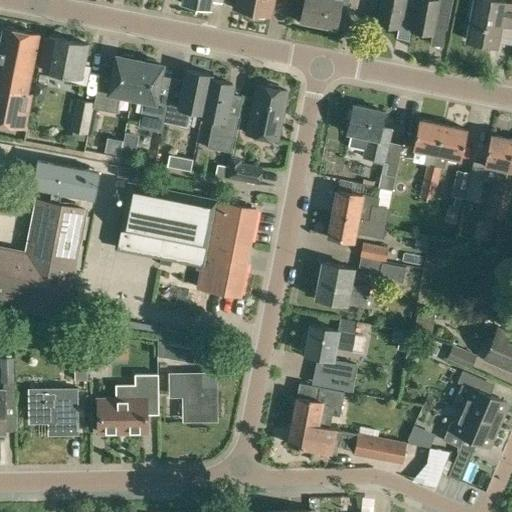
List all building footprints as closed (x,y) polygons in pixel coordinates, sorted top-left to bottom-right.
[(181,0),(181,3),(210,8),(211,0),(181,0)] [(234,0),(233,8),(248,11),(249,15),(254,17),(259,18),(263,18),(267,14),(271,15),(273,0),(234,0)] [(343,27),(347,0),(304,0),(300,20),(335,27),(336,26),(343,27)] [(413,21),(417,0),(381,0),(377,23),(398,28),(400,19),(412,21),(413,21)] [(417,0),(413,21),(412,21),(410,30),(432,34),(434,26),(447,28),(452,0),(417,0)] [(511,33),(511,2),(498,0),(474,0),(466,39),(496,45),(499,31),(511,33)] [(26,93),(38,34),(3,26),(0,41),(0,123),(24,128),(31,94),(26,93)] [(86,84),(90,66),(84,64),(88,43),(49,36),(42,69),(67,75),(66,80),(86,84)] [(120,95),(132,97),(139,60),(134,59),(133,56),(124,54),(121,56),(116,55),(110,84),(98,82),(93,107),(116,112),(120,95)] [(144,61),(139,60),(132,97),(143,99),(138,127),(161,132),(163,122),(168,96),(157,94),(163,65),(157,63),(156,60),(147,58),(144,61)] [(209,78),(210,78),(210,74),(186,69),(180,99),(168,96),(163,122),(187,127),(191,109),(202,111),(209,78)] [(232,83),(210,78),(209,78),(202,111),(201,115),(213,118),(207,147),(231,152),(238,115),(226,112),(232,83)] [(257,84),(247,133),(277,139),(287,90),(279,88),(278,85),(267,83),(265,86),(257,84)] [(87,134),(94,101),(75,98),(69,130),(87,134)] [(347,132),(351,133),(348,146),(365,150),(363,157),(370,158),(368,164),(382,167),(388,139),(385,139),(388,129),(392,130),(393,129),(381,126),(384,111),(353,104),(347,132)] [(426,198),(443,123),(419,118),(412,149),(426,152),(423,165),(426,165),(419,196),(426,198)] [(460,159),(467,129),(443,123),(426,198),(434,200),(441,167),(443,168),(446,156),(460,159)] [(508,169),(511,149),(511,138),(490,134),(484,164),(497,167),(494,178),(498,179),(489,215),(505,218),(511,185),(511,181),(505,180),(508,169)] [(190,170),(193,158),(169,154),(167,166),(190,170)] [(94,198),(100,170),(37,158),(32,186),(52,190),(50,202),(37,199),(26,252),(0,247),(0,297),(17,300),(16,306),(64,315),(85,209),(74,207),(75,202),(59,199),(60,192),(94,198)] [(229,166),(227,176),(258,182),(261,166),(240,162),(239,167),(229,165),(229,166)] [(395,176),(397,165),(387,163),(385,174),(395,176)] [(456,169),(450,196),(454,196),(462,198),(464,198),(469,172),(456,169)] [(482,199),(488,173),(474,169),(467,195),(482,199)] [(255,208),(129,183),(120,229),(117,247),(201,263),(197,287),(238,295),(255,208)] [(336,189),(332,213),(358,218),(358,216),(368,218),(371,204),(377,205),(379,198),(362,195),(362,194),(336,189)] [(368,219),(386,223),(389,207),(371,204),(368,218),(368,219)] [(446,210),(444,221),(456,224),(459,213),(447,210),(446,210)] [(358,216),(358,218),(332,213),(327,236),(353,241),(355,232),(383,238),(386,223),(368,219),(368,218),(358,216)] [(386,261),(388,246),(362,242),(359,256),(386,261)] [(369,307),(370,300),(367,299),(369,287),(350,284),(353,267),(322,261),(315,297),(346,303),(346,302),(369,307)] [(402,282),(406,266),(381,261),(378,278),(402,282)] [(497,299),(511,281),(498,269),(482,286),(497,299)] [(126,304),(125,314),(188,320),(189,310),(126,304)] [(432,332),(435,313),(417,310),(414,328),(432,332)] [(351,350),(354,333),(338,330),(338,329),(310,324),(304,353),(332,359),(334,347),(351,350)] [(87,360),(87,330),(87,326),(78,326),(78,349),(74,349),(74,379),(87,379),(87,360)] [(88,333),(89,368),(107,368),(107,357),(107,333),(88,333)] [(511,367),(511,335),(505,333),(499,349),(490,345),(484,359),(506,369),(508,366),(511,367)] [(0,338),(0,343),(0,349),(12,349),(11,338),(0,338)] [(193,363),(195,348),(165,342),(163,357),(193,363)] [(470,367),(476,353),(451,343),(446,357),(470,367)] [(0,367),(0,382),(14,382),(13,357),(0,357),(0,367)] [(338,360),(333,387),(350,391),(355,363),(338,360)] [(462,409),(497,424),(507,402),(481,391),(486,380),(462,370),(457,382),(461,383),(452,406),(461,410),(462,409)] [(215,418),(215,383),(215,373),(168,374),(168,397),(184,396),(184,419),(215,418)] [(103,432),(138,431),(138,421),(147,420),(147,401),(157,400),(157,374),(135,374),(135,401),(102,401),(103,432)] [(292,420),(329,427),(331,414),(339,415),(344,391),(319,386),(317,400),(296,396),(292,420)] [(76,432),(75,389),(30,390),(30,420),(50,420),(50,432),(76,432)] [(457,446),(462,435),(488,446),(497,424),(462,409),(461,410),(457,421),(450,422),(442,440),(457,446)] [(329,427),(292,420),(287,443),(328,451),(331,439),(336,440),(335,444),(348,447),(353,453),(402,462),(406,442),(339,429),(329,427)] [(435,433),(414,424),(407,439),(409,442),(429,446),(435,433)] [(460,480),(470,458),(458,452),(448,475),(460,480)] [(511,491),(506,490),(503,500),(511,502),(511,491)]
